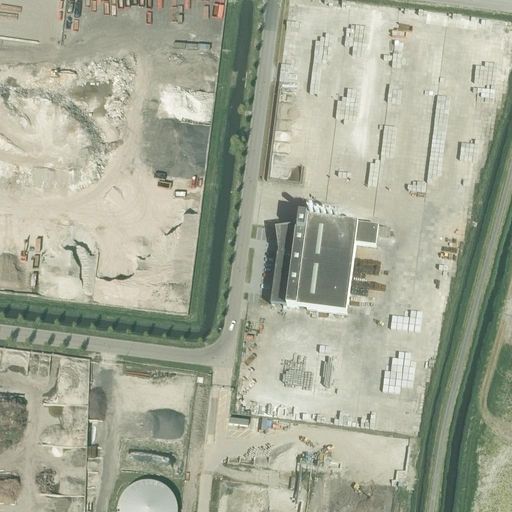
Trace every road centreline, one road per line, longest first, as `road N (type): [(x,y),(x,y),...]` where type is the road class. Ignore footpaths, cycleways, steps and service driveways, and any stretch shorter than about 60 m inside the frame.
road 1 (unclassified): [(273,0),(226,361),(0,332)]
road 2 (unknown): [(398,208),(416,29),(384,24),(371,31),(357,205)]
road 3 (unknown): [(0,199),(74,201),(122,173),(142,140),(146,66),(108,39),(49,53),(0,50)]
road 4 (unclassified): [(430,511),(511,163)]
road 5 (unknown): [(416,29),(468,43),(472,98),(438,202),(398,208)]
road 6 (unknown): [(398,208),(385,366)]
road 7 (unknown): [(247,377),(253,360),(270,351),(385,366)]
road 8 (unknown): [(226,361),(202,511)]
road 9 (unknown): [(0,488),(22,484),(31,465),(28,385)]
